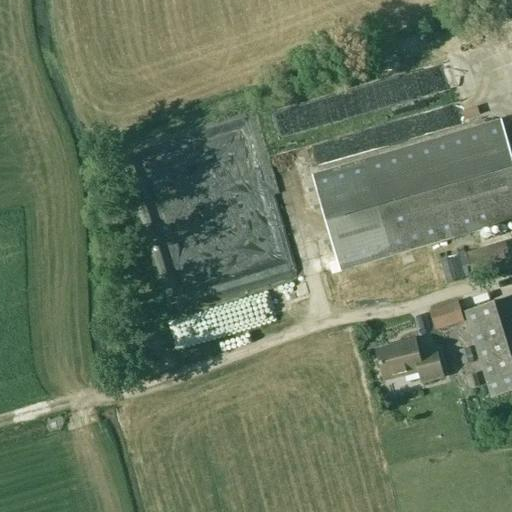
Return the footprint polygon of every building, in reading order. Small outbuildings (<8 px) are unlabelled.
[(339,271),(511,220),(511,163),(499,119),(311,174),(339,271)] [(476,278),(511,268),(505,243),(469,253),(476,278)] [(511,392),(511,304),(510,300),(464,313),(490,399),(511,392)] [(464,322),(457,302),(429,311),(435,331),(464,322)] [(420,383),(442,378),(435,351),(418,356),(414,342),(376,351),(383,380),(418,372),(420,383)] [(459,351),(463,364),(473,362),(470,348),(459,351)] [(468,378),(471,388),(479,386),(476,375),(468,377),(468,378)]
